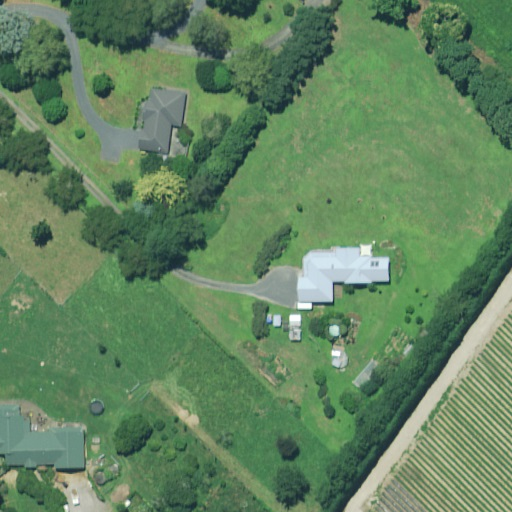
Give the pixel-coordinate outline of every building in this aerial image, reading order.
[(188,93),(153,89),(151,104),(148,103),(143,151),(170,154),(174,126),(184,127),(188,93)] [(374,259),(374,250),(336,250),(336,256),(308,256),(307,278),(303,278),(303,303),(335,303),(336,283),(392,284),(392,259),(374,259)] [(284,315),(275,315),(275,328),(284,328),(284,315)] [(346,353),(334,353),(335,368),(346,368),(346,353)] [(0,456),(2,456),(2,465),(28,465),(28,470),(40,470),(40,465),(56,465),(56,470),(87,470),(87,443),(87,431),(54,431),(54,433),(33,433),(33,422),(28,422),(28,407),(0,406),(0,456)]
